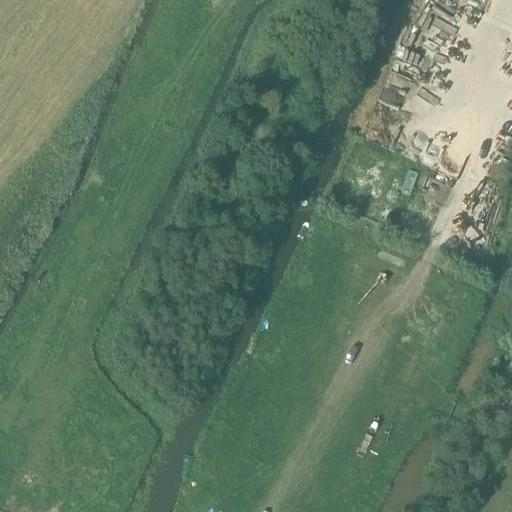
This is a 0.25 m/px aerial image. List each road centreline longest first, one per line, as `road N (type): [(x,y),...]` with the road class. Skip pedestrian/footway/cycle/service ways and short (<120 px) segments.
road 1 (track): [(511,402),(491,411),(451,410),(424,391),(409,340),(288,511)]
road 2 (track): [(409,340),(429,246),(470,177),(468,94)]
